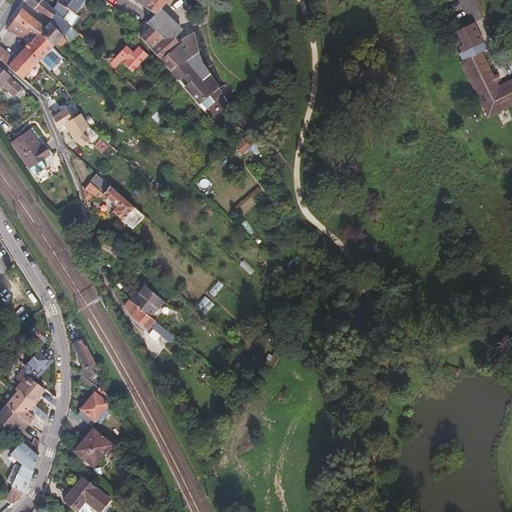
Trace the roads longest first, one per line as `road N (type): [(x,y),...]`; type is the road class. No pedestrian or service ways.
road 1 (residential): [(0,217),(46,282),(71,375),(51,472),(21,511)]
road 2 (residential): [(0,64),(41,104),(106,255)]
